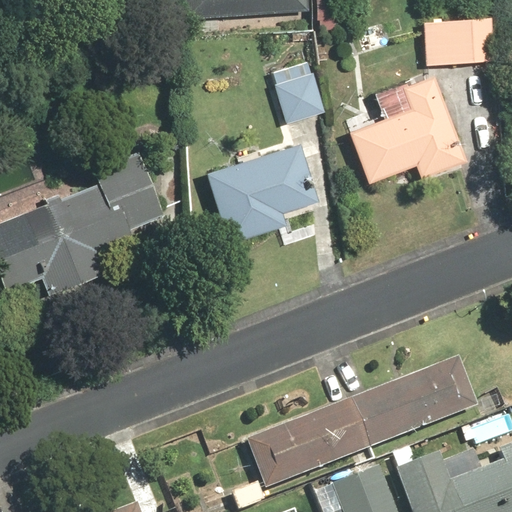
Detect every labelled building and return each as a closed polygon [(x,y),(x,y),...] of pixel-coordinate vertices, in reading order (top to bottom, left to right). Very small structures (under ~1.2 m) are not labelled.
[(309,0),(184,0),(186,19),(310,13),(309,0)] [(338,0),(320,0),(319,29),(337,30),(338,0)] [(484,19),(416,21),(417,65),(486,63),(484,19)] [(386,20),(359,31),(368,55),(396,44),(386,20)] [(311,60),(271,73),(288,126),(328,113),(311,60)] [(420,167),(425,181),(471,162),(434,71),(375,95),(385,118),(351,132),(372,186),(420,167)] [(324,208),(317,186),(303,190),(301,185),(315,180),(303,143),(210,173),(233,244),(294,224),(292,218),(324,208)] [(50,298),(113,274),(104,251),(135,239),(144,262),(178,249),(144,159),(98,176),(101,183),(66,197),(64,190),(44,197),(47,204),(0,222),(0,269),(10,294),(44,281),(50,298)] [(257,492),(467,406),(447,356),(237,441),(253,481),(257,492)] [(428,450),(414,456),(409,443),(384,453),(389,465),(382,468),(399,511),(511,511),(511,423),(508,413),(461,432),(467,447),(432,461),(428,450)] [(305,490),(313,511),(389,511),(370,464),(305,490)] [(257,492),(253,481),(224,493),(232,511),(238,511),(262,503),(257,492)]
